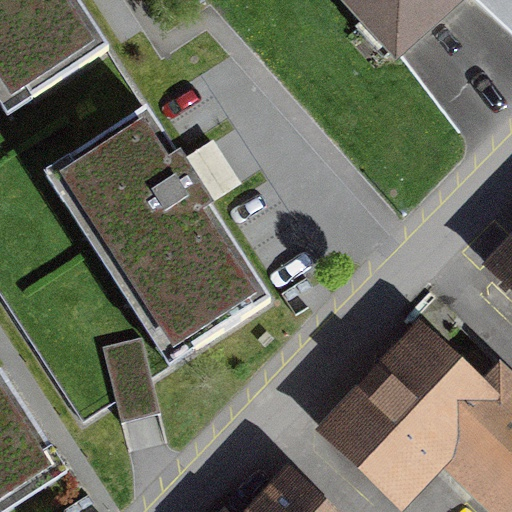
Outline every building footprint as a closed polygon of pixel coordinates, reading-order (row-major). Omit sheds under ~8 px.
[(0,0),(0,75),(20,108),(109,50),(77,0),(0,0)] [(476,0),(331,0),(402,80),(484,9),(476,0)] [(147,110),(59,165),(182,359),(271,302),(194,182),(147,110)] [(511,245),(489,270),(511,289),(511,245)] [(410,334),(322,425),(390,491),(430,449),(495,511),(511,511),(511,372),(501,362),(472,393),(410,334)] [(0,511),(1,511),(67,470),(1,370),(0,370),(0,511)] [(315,511),(291,489),(269,511),(315,511)]
